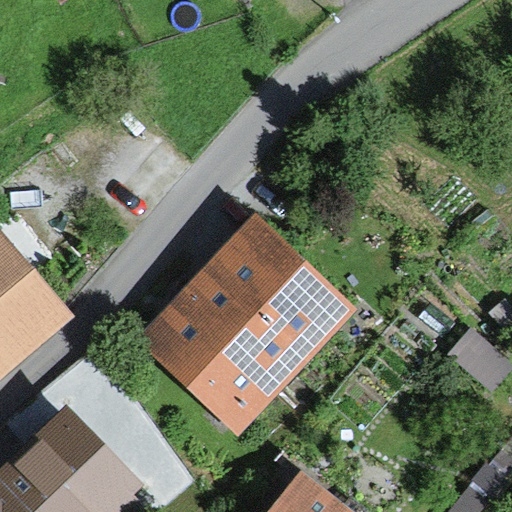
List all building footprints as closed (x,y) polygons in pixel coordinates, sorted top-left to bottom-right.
[(79,169),(105,146),(84,123),(58,146),(79,169)] [(238,442),(356,313),(253,219),(135,347),(238,442)] [(0,385),(76,321),(0,231),(0,385)] [(511,372),(511,362),(472,330),(448,358),(493,395),(511,372)] [(122,511),(145,490),(66,409),(0,472),(0,491),(24,511),(122,511)] [(481,511),(505,481),(484,465),(448,511),(481,511)] [(269,511),(346,511),(299,475),(269,511)] [(24,511),(0,491),(0,511),(24,511)]
